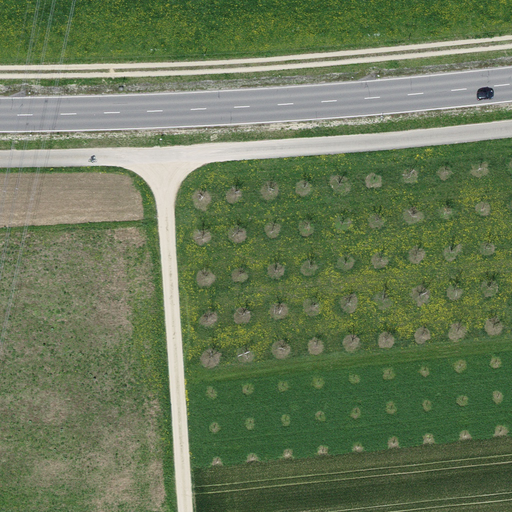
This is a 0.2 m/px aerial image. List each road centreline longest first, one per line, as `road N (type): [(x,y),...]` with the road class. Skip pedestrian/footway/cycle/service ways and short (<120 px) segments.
road 1 (track): [(0,155),(160,156),(511,125)]
road 2 (track): [(0,71),(186,68),(511,44)]
road 3 (secondary): [(511,88),(0,115)]
road 4 (track): [(160,156),(185,511)]
